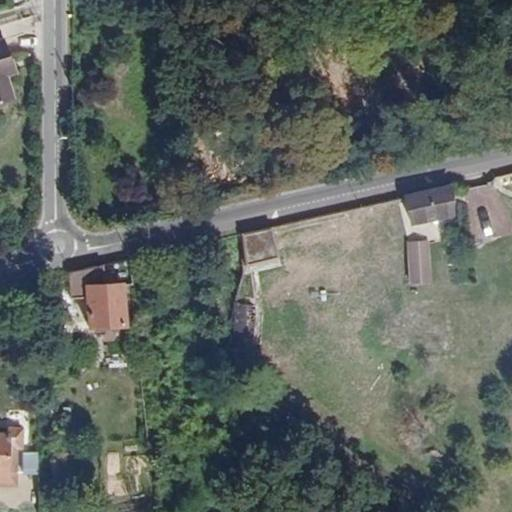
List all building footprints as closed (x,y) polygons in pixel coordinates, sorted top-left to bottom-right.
[(43,0),(11,0),(12,13),(44,4),(43,0)] [(9,40),(0,42),(0,105),(17,100),(11,77),(18,74),(9,40)] [(470,226),(463,193),(415,205),(420,231),(421,236),(470,226)] [(420,231),(415,205),(349,220),(355,248),(420,231)] [(355,248),(349,220),(279,236),(285,264),(355,248)] [(252,242),(250,283),(287,274),(285,264),(279,236),(252,242)] [(440,250),(419,255),(427,293),(448,289),(440,250)] [(89,274),(78,278),(82,312),(94,311),(96,334),(137,328),(134,287),(93,292),(89,274)] [(233,339),(254,338),(251,303),(231,304),(233,339)] [(0,483),(16,484),(19,435),(0,434),(0,483)] [(41,451),(24,452),(24,473),(41,473),(41,451)] [(117,511),(149,511),(148,501),(117,504),(117,511)]
